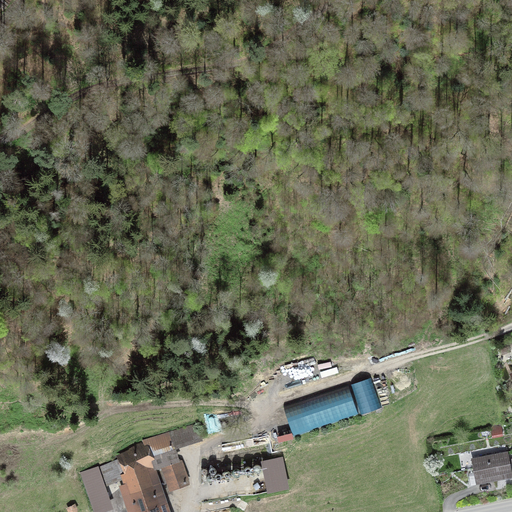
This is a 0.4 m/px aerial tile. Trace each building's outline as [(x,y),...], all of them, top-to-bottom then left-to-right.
[(349,387),(285,409),(293,434),(358,412),(349,387)] [(202,439),(198,425),(170,434),(174,448),(202,439)] [(501,430),(490,431),(491,442),(502,441),(501,430)] [(101,489),(118,483),(128,511),(169,511),(154,469),(161,466),(170,489),(189,483),(181,460),(179,461),(174,448),(170,434),(142,442),(114,454),(116,459),(93,467),(101,489)] [(506,456),(471,462),(475,487),(510,482),(506,456)] [(75,503),(66,506),(68,511),(73,511),(78,510),(75,503)]
